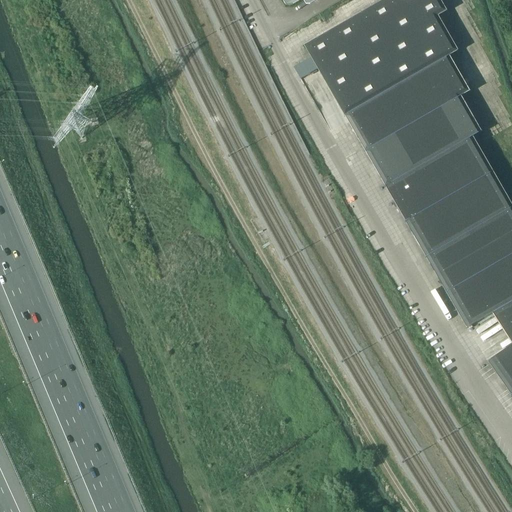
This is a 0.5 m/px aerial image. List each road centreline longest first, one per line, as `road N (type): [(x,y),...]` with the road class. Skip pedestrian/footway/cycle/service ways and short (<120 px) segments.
road 1 (track): [(416,511),(259,252),(128,0)]
road 2 (motorway): [(115,511),(0,235)]
